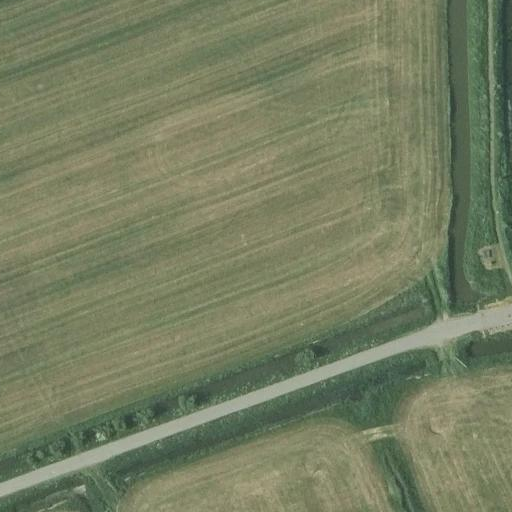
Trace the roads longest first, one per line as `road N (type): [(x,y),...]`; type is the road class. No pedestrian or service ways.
road 1 (tertiary): [(0,497),(511,314)]
road 2 (track): [(511,277),(493,213),(489,0)]
